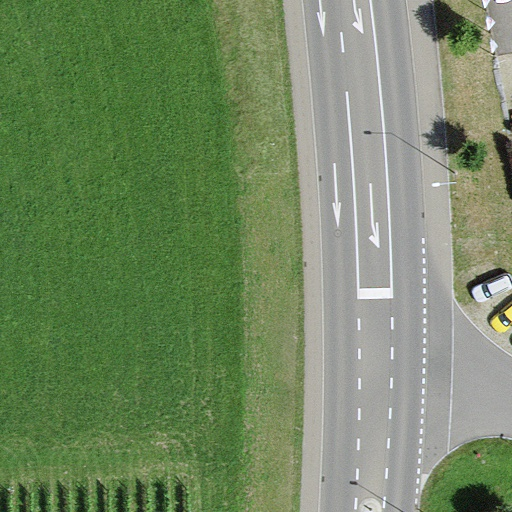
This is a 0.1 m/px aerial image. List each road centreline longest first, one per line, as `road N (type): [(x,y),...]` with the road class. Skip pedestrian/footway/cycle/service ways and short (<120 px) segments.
road 1 (tertiary): [(353,0),(379,378)]
road 2 (tertiary): [(379,378),(367,511)]
road 3 (residential): [(511,398),(379,378)]
